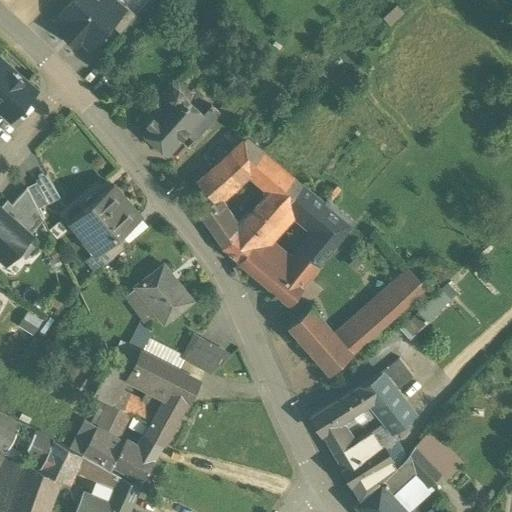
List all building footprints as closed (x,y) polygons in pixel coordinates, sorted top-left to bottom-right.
[(112,0),(71,0),(55,19),(64,27),(60,32),(74,45),(79,40),(88,48),(109,24),(122,9),(121,8),(112,0)] [(382,17),(391,26),(402,14),(393,5),(382,17)] [(122,9),(109,24),(119,33),(135,16),(124,6),(121,8),(122,9)] [(0,59),(0,111),(10,120),(36,91),(0,59)] [(132,67),(123,76),(137,92),(147,84),(132,67)] [(153,109),(156,112),(168,99),(168,93),(171,89),(177,89),(181,93),(181,98),(188,104),(194,95),(180,81),(172,81),(161,93),(161,98),(153,109)] [(181,93),(177,89),(171,89),(168,93),(168,99),(156,112),(152,117),(150,115),(142,124),(144,126),(140,131),(166,155),(187,131),(201,116),(188,104),(181,98),(181,93)] [(201,116),(210,124),(219,113),(210,105),(201,116)] [(201,116),(187,131),(196,140),(210,124),(201,116)] [(355,136),(342,151),(351,159),(364,145),(355,136)] [(300,186),(244,139),(229,152),(248,172),(269,193),(283,205),(300,186)] [(229,152),(196,183),(214,203),(219,198),(248,172),(229,152)] [(36,182),(47,203),(59,196),(48,176),(36,182)] [(47,203),(36,182),(26,187),(26,188),(37,208),(47,203)] [(112,185),(69,221),(95,251),(118,232),(138,215),(129,205),(129,202),(124,196),(121,196),(112,185)] [(300,186),(283,205),(286,208),(306,224),(322,204),(300,186)] [(0,208),(0,209),(29,235),(42,220),(37,208),(26,188),(12,204),(7,200),(0,208)] [(269,193),(254,209),(271,225),(286,208),(283,205),(269,193)] [(214,203),(200,216),(217,241),(235,222),(219,198),(214,203)] [(322,204),(306,224),(311,229),(315,232),(313,235),(330,248),(351,220),(326,200),(322,204)] [(306,224),(286,208),(271,225),(262,234),(292,259),(312,236),(308,233),(311,229),(306,224)] [(0,209),(0,257),(6,262),(29,235),(0,209)] [(254,209),(239,227),(235,222),(217,241),(221,246),(238,261),(262,234),(271,225),(254,209)] [(118,232),(95,251),(105,263),(127,244),(118,232)] [(292,259),(262,234),(238,261),(286,303),(309,274),(292,259)] [(312,236),(292,259),(309,274),(330,248),(313,235),(312,236)] [(162,264),(135,286),(162,321),(190,300),(162,264)] [(405,267),(333,332),(351,351),(425,284),(405,267)] [(446,283),(417,312),(426,322),(456,293),(446,283)] [(333,332),(309,305),(287,325),(329,371),(351,351),(333,332)] [(417,312),(400,328),(409,338),(426,322),(417,312)] [(142,322),(128,349),(137,354),(139,351),(152,357),(159,344),(142,322)] [(229,355),(195,336),(183,359),(211,374),(229,355)] [(128,349),(119,344),(114,354),(132,364),(137,354),(128,349)] [(152,357),(139,351),(137,354),(132,364),(125,377),(154,392),(164,397),(169,389),(168,388),(177,370),(152,357)] [(132,364),(114,354),(91,395),(108,403),(110,405),(110,404),(118,389),(125,377),(132,364)] [(399,358),(380,372),(394,390),(413,376),(399,358)] [(197,380),(177,370),(168,388),(169,389),(186,397),(188,398),(197,380)] [(380,372),(356,386),(369,403),(377,414),(380,418),(401,400),(394,390),(380,372)] [(356,386),(309,417),(321,434),(333,455),(350,444),(349,443),(344,435),(349,431),(342,420),(369,403),(356,386)] [(139,399),(118,389),(110,404),(130,414),(132,415),(139,400),(139,399)] [(148,405),(139,400),(132,415),(150,424),(144,435),(161,444),(186,397),(169,389),(164,397),(155,416),(145,411),(148,405)] [(164,397),(154,392),(148,405),(145,411),(155,416),(164,397)] [(401,400),(380,418),(391,432),(413,415),(401,400)] [(110,405),(108,403),(95,427),(115,437),(130,414),(110,404),(110,405)] [(342,420),(349,431),(377,414),(369,403),(342,420)] [(80,454),(0,411),(0,451),(1,452),(23,462),(61,480),(67,483),(74,468),(80,454)] [(115,437),(95,427),(81,452),(109,467),(110,464),(123,442),(115,437)] [(369,430),(349,443),(350,444),(333,455),(359,499),(379,481),(393,468),(393,467),(369,430)] [(461,465),(428,430),(413,448),(439,476),(444,481),(461,465)] [(161,444),(144,435),(137,449),(154,458),(161,444)] [(137,449),(123,442),(110,464),(141,481),(154,458),(137,449)] [(439,476),(413,448),(402,460),(415,474),(427,487),(439,476)] [(5,511),(23,462),(1,452),(0,454),(0,510),(4,511),(5,511)] [(138,486),(80,454),(74,468),(113,487),(134,496),(138,486)] [(415,474),(402,460),(400,463),(399,463),(393,468),(379,481),(391,494),(415,474)] [(61,480),(23,462),(5,511),(47,511),(48,511),(61,480)] [(359,499),(353,504),(360,511),(407,511),(391,494),(379,481),(359,499)] [(134,496),(113,487),(107,501),(128,510),(134,496)] [(107,501),(89,493),(87,497),(82,495),(74,511),(126,511),(128,510),(107,501)]
